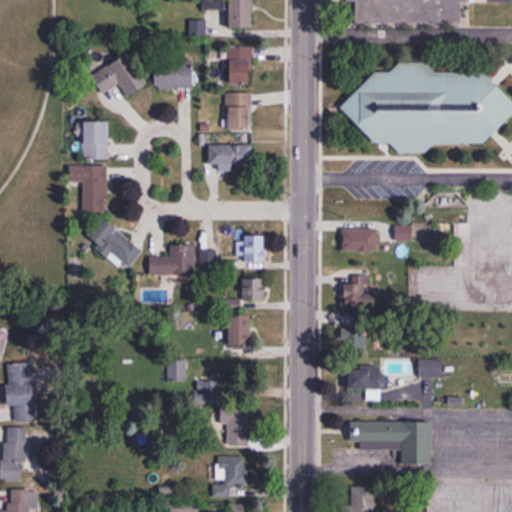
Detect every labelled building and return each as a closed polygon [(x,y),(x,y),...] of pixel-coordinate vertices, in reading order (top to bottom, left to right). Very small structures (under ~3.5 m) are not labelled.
[(230,0),(231,30),(253,30),(253,0),(230,0)] [(348,0),(348,3),(357,3),(357,23),(467,24),(467,7),(471,7),(470,0),(348,0)] [(206,21),(190,21),(190,36),(206,36),(206,21)] [(253,50),(229,50),(229,85),(253,85),(253,50)] [(139,91),(149,85),(130,53),(121,58),(139,91)] [(124,82),(113,63),(92,75),(103,95),(124,82)] [(511,116),(511,99),(485,72),(436,73),(427,63),(399,63),(390,72),(378,72),(342,108),(385,152),(397,152),(399,153),(426,153),(435,144),(485,144),(511,116)] [(156,88),(194,88),(194,68),(156,68),(156,88)] [(227,129),(252,129),(252,93),(227,93),(227,129)] [(85,159),(109,159),(109,122),(85,122),(85,159)] [(251,145),(211,145),(211,165),(251,165),(251,145)] [(83,182),(83,212),(108,212),(108,166),(70,166),(70,182),(83,182)] [(126,270),(143,252),(104,217),(88,236),(126,270)] [(396,240),(413,240),(413,226),(396,226),(396,240)] [(379,251),(379,229),(343,229),(343,251),(379,251)] [(266,262),(266,235),(244,235),(244,262),(266,262)] [(150,275),(195,276),(196,243),(171,243),(171,257),(150,256),(150,275)] [(373,275),(360,275),(360,282),(345,282),(345,303),(373,303),(373,275)] [(265,300),(265,279),(242,279),(242,300),(265,300)] [(374,312),(354,312),(354,347),(374,347),(374,312)] [(231,314),(231,345),(251,345),(251,314),(231,314)] [(0,357),(2,358),(9,329),(1,327),(0,330),(0,357)] [(187,383),(187,358),(167,358),(167,383),(187,383)] [(444,377),(443,358),(419,358),(420,377),(444,377)] [(381,389),(381,367),(345,367),(345,389),(381,389)] [(8,420),(34,420),(34,368),(8,369),(8,420)] [(220,404),(220,380),(196,380),(196,404),(220,404)] [(250,446),(250,407),(227,407),(227,446),(250,446)] [(361,450),(402,450),(402,465),(433,465),(433,421),(351,421),(351,443),(361,443),(361,450)] [(6,476),(27,476),(28,427),(7,427),(6,476)] [(248,488),(248,456),(216,455),(215,497),(233,497),(233,488),(248,488)] [(30,511),(30,490),(9,490),(9,511),(0,510),(0,511),(30,511)] [(165,511),(199,511),(200,499),(165,499),(165,511)]
